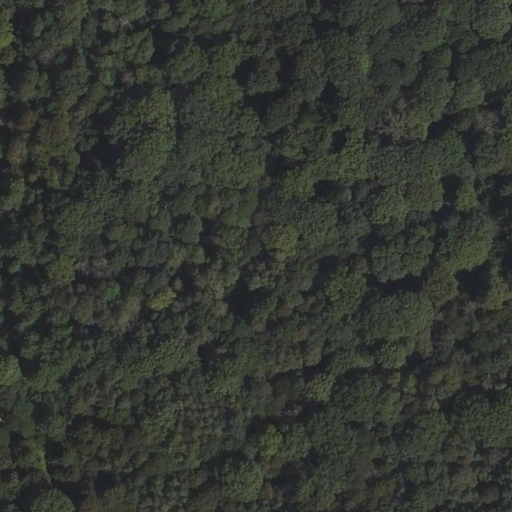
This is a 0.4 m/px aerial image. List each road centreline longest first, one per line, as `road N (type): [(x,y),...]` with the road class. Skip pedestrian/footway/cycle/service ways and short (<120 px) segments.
road 1 (track): [(0,278),(3,311),(67,511)]
road 2 (track): [(22,0),(0,176)]
